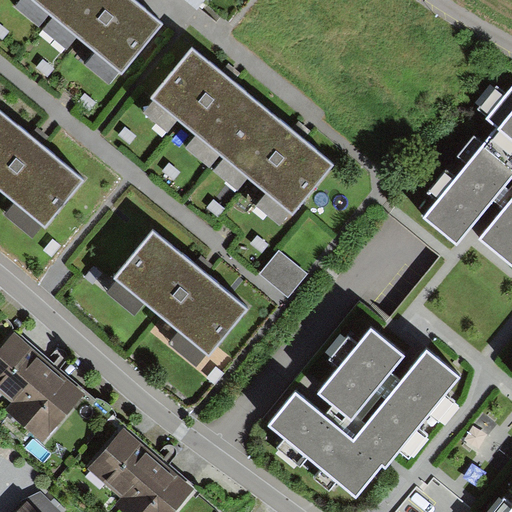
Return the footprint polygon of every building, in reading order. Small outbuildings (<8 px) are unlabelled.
[(29,0),(121,78),(164,27),(132,0),(29,0)] [(222,81),(182,47),(138,97),(280,218),(324,168),(291,140),(222,81)] [(511,88),(510,87),(484,118),(495,127),(421,217),(452,242),(511,168),(511,193),(476,237),(510,265),(511,261),(511,88)] [(0,197),(38,229),(78,180),(35,144),(0,114),(0,197)] [(211,360),(252,312),(202,271),(153,230),(112,278),(211,360)] [(43,443),(85,397),(61,375),(40,356),(14,333),(0,348),(0,393),(13,405),(7,411),(43,443)] [(403,359),(371,334),(320,398),(352,424),(403,359)] [(454,375),(423,349),(351,437),(293,390),(266,423),(356,496),(454,375)] [(123,511),(177,511),(196,492),(171,470),(149,451),(124,428),(88,469),(123,500),(118,506),(123,511)] [(14,511),(37,511),(25,501),(18,508),(14,511)]
